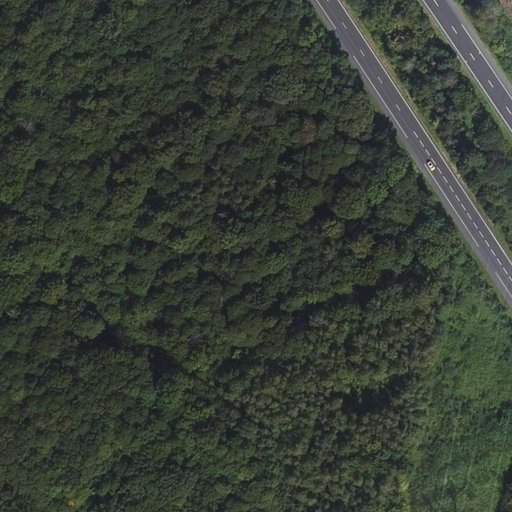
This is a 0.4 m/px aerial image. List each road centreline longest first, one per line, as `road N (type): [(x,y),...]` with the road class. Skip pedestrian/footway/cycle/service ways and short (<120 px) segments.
road 1 (trunk): [(326,0),(511,278)]
road 2 (track): [(67,511),(134,425),(159,366)]
road 3 (trunk): [(511,114),(433,0)]
